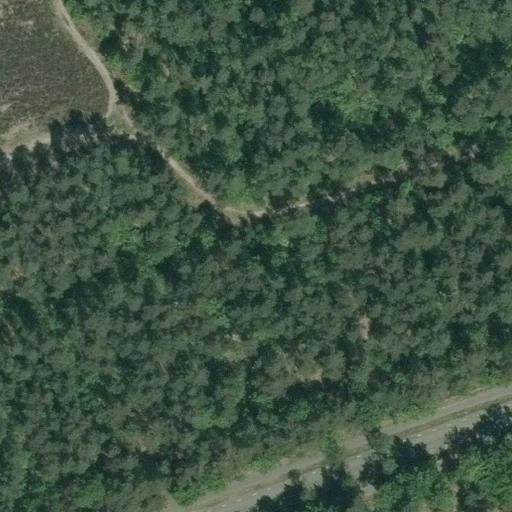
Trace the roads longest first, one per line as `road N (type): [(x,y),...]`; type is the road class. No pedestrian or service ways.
road 1 (track): [(511,147),(467,150),(315,205),(235,215),(217,211),(172,157),(137,137),(60,137),(0,163)]
road 2 (tertiary): [(234,511),(511,412)]
